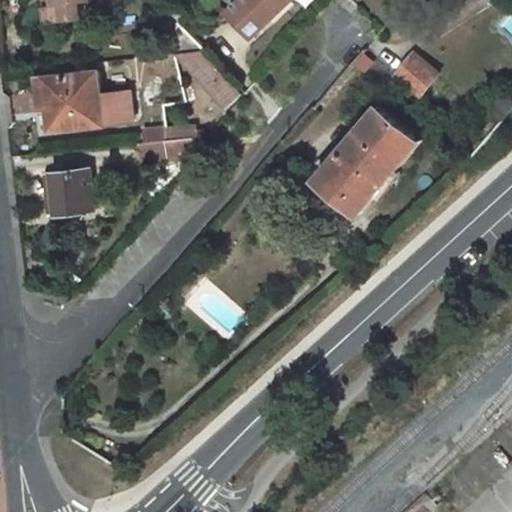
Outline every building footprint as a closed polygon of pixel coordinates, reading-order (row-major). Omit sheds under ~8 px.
[(92,0),(44,0),(47,24),(82,20),(81,5),(93,2),(92,0)] [(243,0),(231,11),(254,35),(292,0),(243,0)] [(180,59),(227,111),(244,95),(203,52),(176,55),(180,59)] [(415,53),(397,75),(423,96),(441,74),(415,53)] [(97,76),(45,81),(49,132),(102,127),(132,124),(129,94),(99,97),(97,76)] [(381,106),(319,179),(361,213),(422,139),(381,106)] [(200,150),(198,138),(169,141),(171,160),(192,159),(200,150)] [(90,167),(50,171),(52,196),(60,195),(62,213),(95,209),(90,167)] [(52,196),(54,214),(62,213),(60,195),(52,196)]
